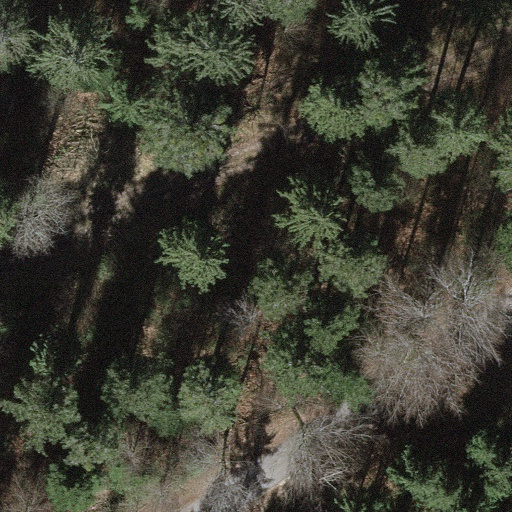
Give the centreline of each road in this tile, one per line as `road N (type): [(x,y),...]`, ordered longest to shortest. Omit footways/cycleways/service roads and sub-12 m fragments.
road 1 (track): [(511,39),(134,206),(0,249)]
road 2 (unclassified): [(212,511),(511,298)]
